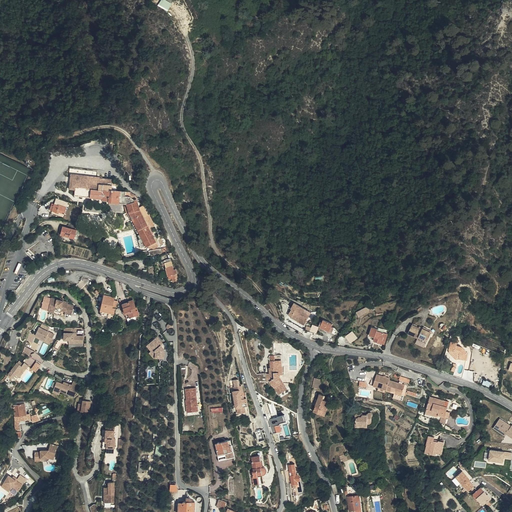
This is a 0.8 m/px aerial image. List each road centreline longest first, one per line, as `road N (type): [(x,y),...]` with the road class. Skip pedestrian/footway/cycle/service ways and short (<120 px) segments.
road 1 (tertiary): [(192,284),(151,189),(158,181),(200,259),(295,337)]
road 2 (residential): [(132,279),(175,310),(178,479),(206,494),(206,511)]
road 3 (residential): [(280,511),(279,465),(234,324),(221,304),(190,288)]
road 4 (residential): [(24,511),(40,483),(17,448),(46,421),(77,416),(75,469),(81,478),(93,473)]
road 5 (tertiary): [(511,405),(391,357),(316,346)]
road 6 (residential): [(334,511),(300,414),(316,346)]
road 7 (tertiary): [(132,279),(89,265),(57,266),(38,278),(0,329)]
